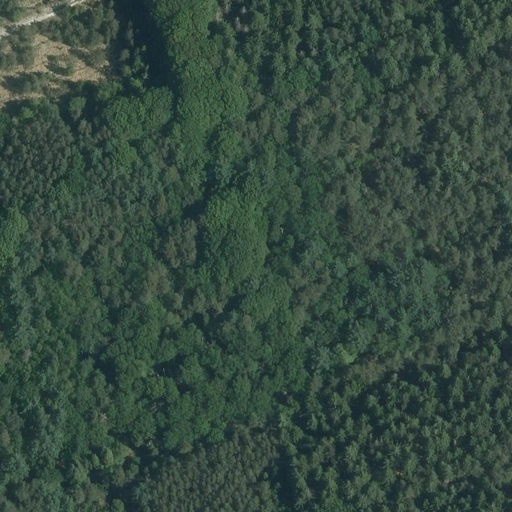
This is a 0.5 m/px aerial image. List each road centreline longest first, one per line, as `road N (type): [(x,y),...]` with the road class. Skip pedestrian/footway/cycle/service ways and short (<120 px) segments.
road 1 (track): [(291,409),(181,0)]
road 2 (track): [(511,295),(291,409)]
road 3 (track): [(291,409),(67,502)]
road 4 (track): [(511,193),(433,0)]
